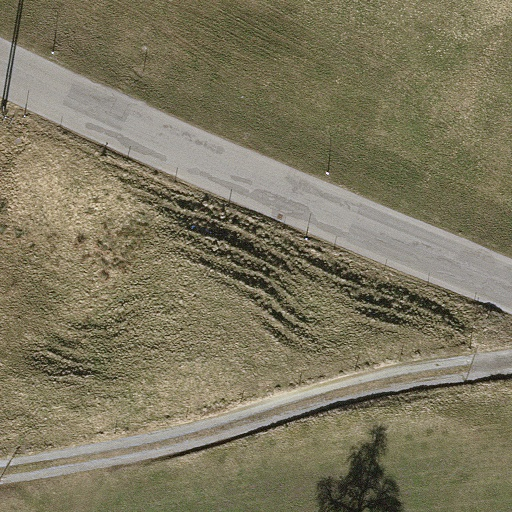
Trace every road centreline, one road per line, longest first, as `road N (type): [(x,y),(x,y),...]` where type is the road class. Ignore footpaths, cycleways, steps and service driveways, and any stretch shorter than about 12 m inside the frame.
road 1 (tertiary): [(511,284),(0,73)]
road 2 (track): [(511,356),(287,401),(161,445),(0,471)]
